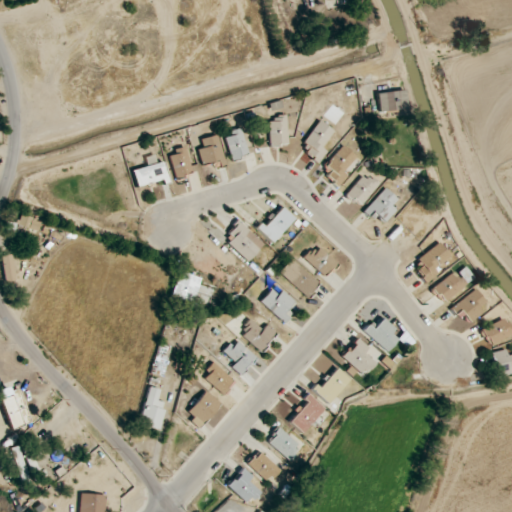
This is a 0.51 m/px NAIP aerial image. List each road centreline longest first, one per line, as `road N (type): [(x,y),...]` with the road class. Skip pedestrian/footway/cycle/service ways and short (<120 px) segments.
road 1 (tertiary): [(173,511),(4,308),(4,193),(16,120),(0,48)]
road 2 (residential): [(451,364),(379,265),(282,182),(193,204),(166,226)]
road 3 (residential): [(166,504),(391,251)]
road 4 (residential): [(4,193),(241,276)]
